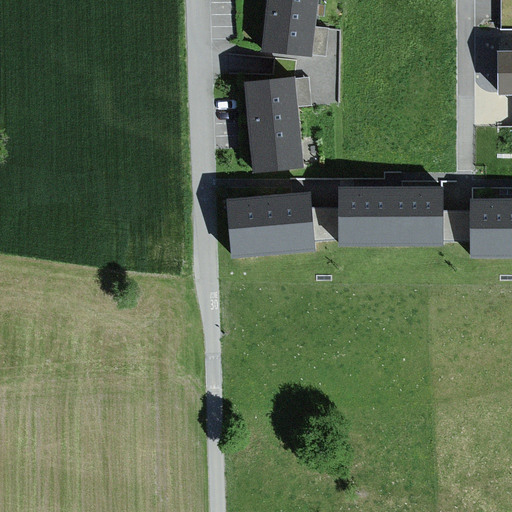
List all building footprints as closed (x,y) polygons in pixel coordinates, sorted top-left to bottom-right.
[(316,0),(262,0),(257,51),(311,56),(313,33),(314,27),(316,0)] [(313,33),(311,56),(324,58),(327,29),(314,27),(313,33)] [(511,52),(495,52),(495,95),(511,95),(511,52)] [(306,76),(292,77),(294,100),(295,107),(308,106),(306,76)] [(292,77),(240,82),(249,172),(301,167),(295,107),(294,100),(292,77)] [(336,244),(441,245),(440,242),(441,211),(441,188),(337,188),(337,207),(336,240),(336,244)] [(229,257),(313,251),(312,241),(310,207),(309,193),(285,194),(225,199),(229,257)] [(469,258),(511,258),(511,199),(469,199),(469,211),(469,242),(469,258)] [(337,207),(310,207),(312,241),(336,240),(337,207)] [(469,211),(441,211),(440,242),(469,242),(469,211)]
